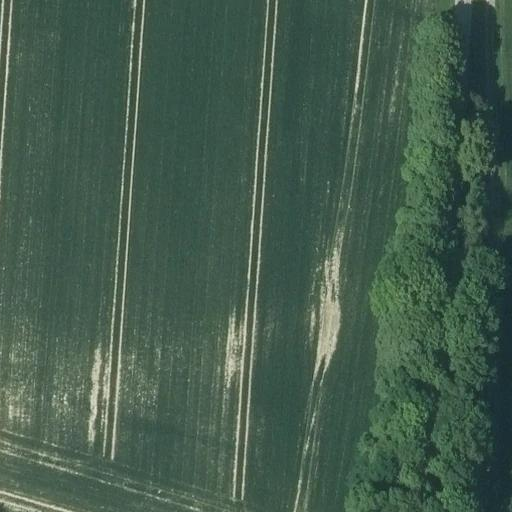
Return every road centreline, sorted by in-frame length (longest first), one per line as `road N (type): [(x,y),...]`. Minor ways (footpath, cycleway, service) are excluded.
road 1 (track): [(463,0),(424,511)]
road 2 (track): [(485,511),(500,232),(491,0)]
